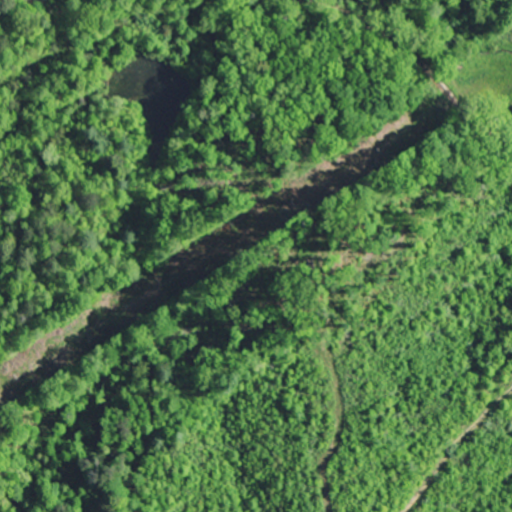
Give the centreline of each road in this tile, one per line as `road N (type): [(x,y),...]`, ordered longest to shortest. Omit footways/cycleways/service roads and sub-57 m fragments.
road 1 (residential): [(323,0),(393,28),(459,102),(511,143)]
road 2 (track): [(196,0),(0,73)]
road 3 (track): [(404,511),(511,386)]
